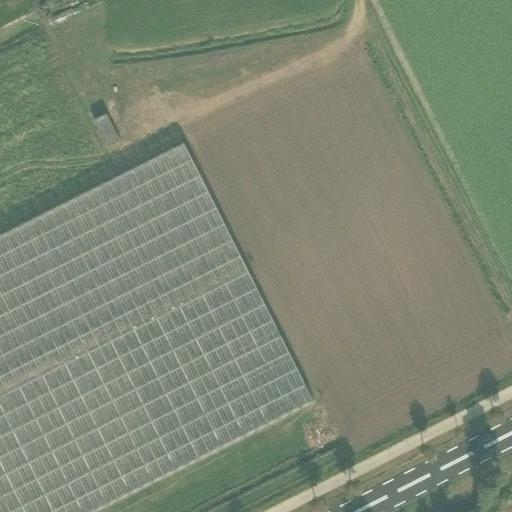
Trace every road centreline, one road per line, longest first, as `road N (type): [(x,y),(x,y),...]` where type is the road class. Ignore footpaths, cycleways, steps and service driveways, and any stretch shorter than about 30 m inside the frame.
road 1 (track): [(361,18),(380,38),(511,287)]
road 2 (primary): [(357,511),(511,433)]
